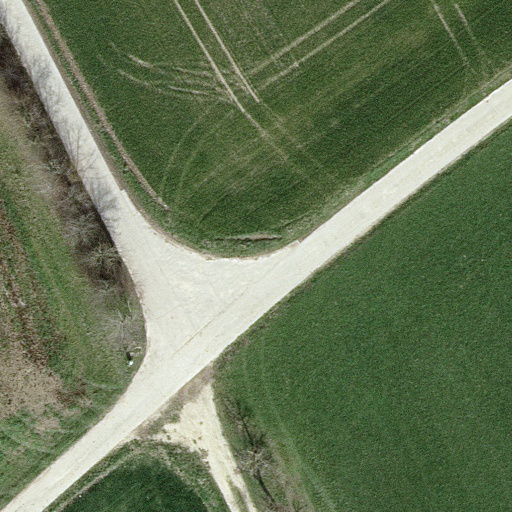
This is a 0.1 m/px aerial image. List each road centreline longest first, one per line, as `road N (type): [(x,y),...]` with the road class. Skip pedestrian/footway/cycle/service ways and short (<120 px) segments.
road 1 (track): [(185,355),(511,110)]
road 2 (track): [(2,0),(185,355)]
road 3 (track): [(185,355),(30,511)]
road 4 (track): [(185,355),(244,511)]
